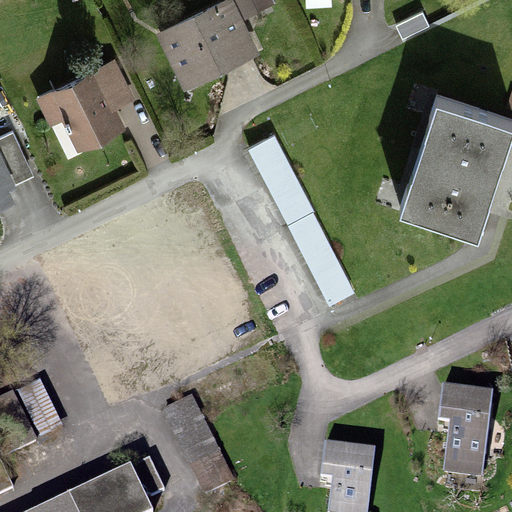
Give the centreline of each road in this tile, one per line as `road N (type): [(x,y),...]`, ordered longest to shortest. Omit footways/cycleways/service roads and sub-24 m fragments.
road 1 (residential): [(1,261),(212,158),(331,406),(511,324)]
road 2 (residential): [(0,501),(97,458),(1,261)]
